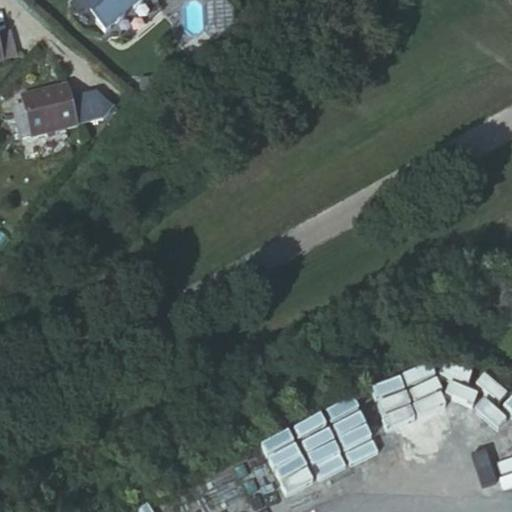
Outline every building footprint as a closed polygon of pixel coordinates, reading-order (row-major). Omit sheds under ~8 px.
[(78,0),(71,6),(98,39),(114,27),(145,1),(146,0),(78,0)] [(145,1),(114,27),(125,42),(157,16),(145,1)] [(11,33),(0,35),(0,59),(4,58),(16,54),(11,33)] [(86,100),(72,104),(69,89),(10,106),(14,117),(3,120),(9,143),(19,141),(21,146),(79,129),(93,126),(88,110),(86,100)] [(100,107),(88,110),(93,126),(105,123),(100,107)] [(288,452),(308,492),(334,479),(314,439),(288,452)]
